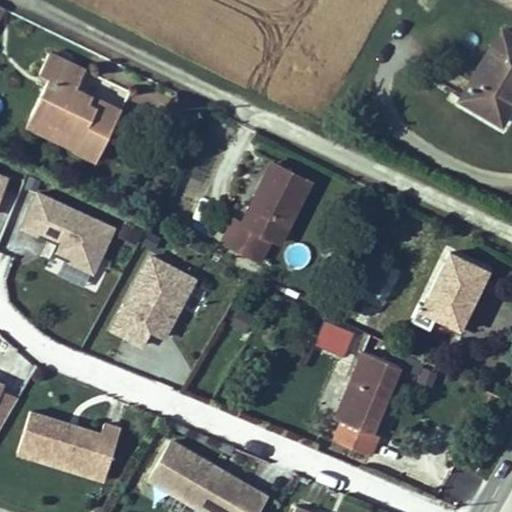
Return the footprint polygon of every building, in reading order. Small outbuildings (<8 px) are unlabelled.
[(462,98),(501,121),(511,103),(511,35),(501,29),(462,98)] [(89,105),(93,97),(76,89),(86,70),(49,52),(39,72),(49,76),(31,115),(76,137),(71,147),(71,148),(97,161),(121,110),(98,100),(94,108),(89,105)] [(98,100),(93,97),(89,105),(94,108),(98,100)] [(26,126),(71,147),(76,137),(31,115),(26,126)] [(264,261),(275,239),(304,178),(273,163),(243,224),(234,219),(223,242),(264,261)] [(0,175),(0,211),(12,181),(0,175)] [(275,239),(280,242),(310,181),(304,178),(275,239)] [(114,230),(40,195),(27,227),(52,239),(46,250),(94,273),(114,230)] [(123,221),(118,235),(136,241),(140,227),(123,221)] [(411,318),(428,327),(429,325),(434,315),(443,320),(460,328),(488,270),(450,251),(424,305),(419,302),(411,318)] [(354,283),(376,294),(390,264),(369,253),(354,283)] [(195,280),(151,257),(114,328),(140,343),(149,325),(166,334),(181,305),(195,314),(206,292),(191,285),(195,280)] [(381,312),(402,270),(390,264),(376,294),(354,283),(340,311),(359,320),(367,305),(381,312)] [(244,333),(254,314),(238,305),(228,324),(244,333)] [(434,315),(429,325),(438,330),(443,320),(434,315)] [(342,355),(353,330),(324,318),(314,344),(342,355)] [(400,367),(363,352),(335,419),(342,422),(333,441),(370,456),(378,436),(372,433),(382,411),(377,409),(382,398),(386,399),(400,367)] [(400,371),(431,382),(436,368),(404,358),(400,371)] [(386,399),(382,398),(377,409),(382,411),(386,399)] [(105,430),(39,409),(26,450),(108,476),(122,424),(108,420),(105,430)] [(250,511),(264,490),(170,434),(145,473),(212,511),(250,511)]
